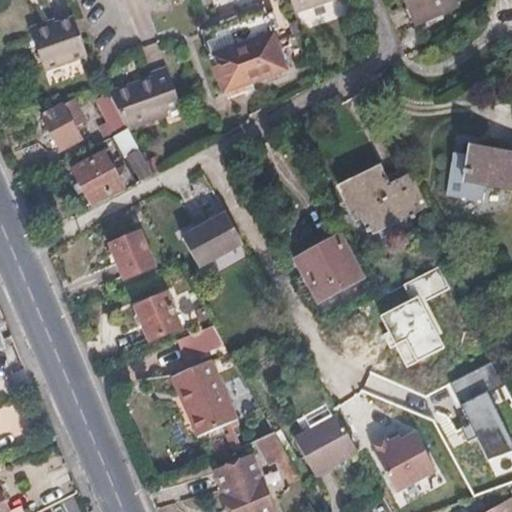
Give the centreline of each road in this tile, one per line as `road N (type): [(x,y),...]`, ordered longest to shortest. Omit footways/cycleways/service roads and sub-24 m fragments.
road 1 (residential): [(18,259),(366,73),(384,51),(383,0)]
road 2 (primary): [(125,511),(18,259)]
